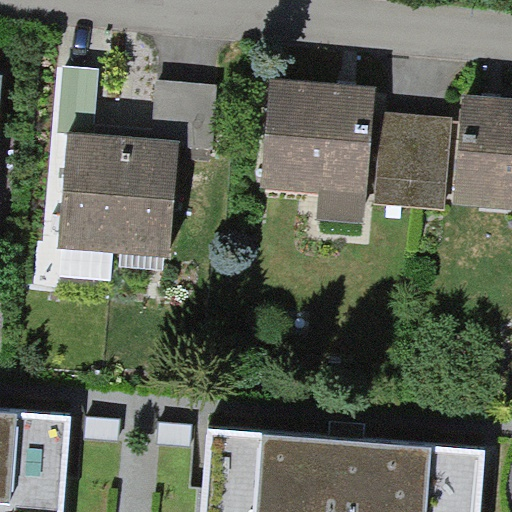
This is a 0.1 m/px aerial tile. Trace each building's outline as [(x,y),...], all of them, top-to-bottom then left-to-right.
[(376,200),(380,107),(382,80),(271,75),(265,192),(320,195),(319,228),(374,231),(376,200)] [(58,249),(174,255),(179,142),(219,144),(222,79),(158,76),(155,130),(64,126),(58,249)] [(460,204),(511,206),(511,99),(465,98),(465,111),(460,204)] [(460,204),(465,111),(380,107),(376,200),(460,204)] [(0,511),(64,511),(72,421),(0,415),(0,511)] [(345,440),(202,432),(197,511),(487,511),(491,449),(345,440)]
